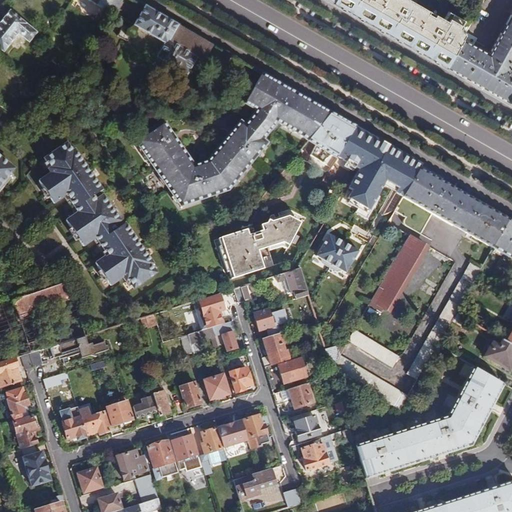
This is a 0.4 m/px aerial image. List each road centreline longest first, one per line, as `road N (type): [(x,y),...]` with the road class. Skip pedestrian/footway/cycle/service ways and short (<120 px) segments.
road 1 (residential): [(511,208),(147,0)]
road 2 (primary): [(216,0),(511,168)]
road 3 (primary): [(511,152),(244,0)]
road 4 (residential): [(314,0),(511,114)]
road 5 (residential): [(56,461),(263,397)]
